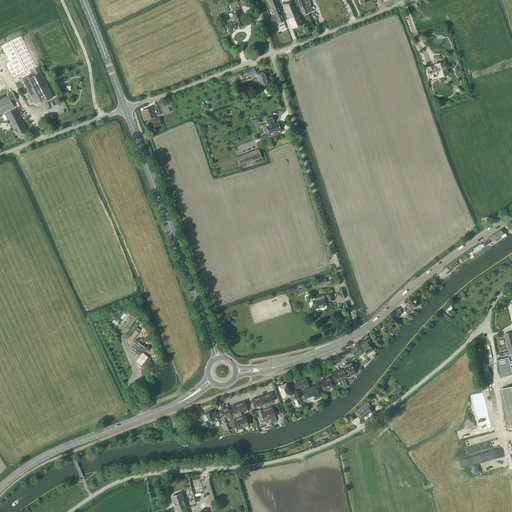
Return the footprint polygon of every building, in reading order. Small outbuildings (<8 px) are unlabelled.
[(239,7),(237,2),(237,0),(229,3),(230,3),(227,5),(229,10),(232,9),(233,11),(231,12),(235,22),(225,26),(228,33),(245,26),(238,9),(237,10),(237,8),(239,7)] [(268,0),(270,5),(275,16),(270,18),(271,22),(276,20),(278,24),(284,21),(275,0),(268,0)] [(307,9),(311,7),(308,0),(296,0),(297,0),(294,2),(293,0),(282,5),(292,29),(303,25),(296,7),(299,5),(303,15),(308,13),(307,9)] [(446,64),(445,61),(435,65),(436,68),(434,68),(434,67),(428,69),(431,76),(438,73),(439,77),(449,73),(447,69),(448,68),(449,67),(449,66),(448,65),(447,64),(446,64)] [(30,76),(22,79),(35,104),(41,101),(42,102),(52,97),(37,68),(34,69),(35,70),(31,72),(32,74),(30,76)] [(254,82),(266,78),(264,72),(256,74),(257,78),(253,79),(254,82)] [(260,87),(268,84),(266,78),(254,82),(255,85),(259,83),(260,87)] [(460,95),(463,91),(457,86),(454,90),(460,95)] [(158,118),(155,119),(151,108),(141,111),(144,120),(152,118),(153,120),(152,120),(154,125),(160,123),(158,118)] [(22,122),(15,109),(6,114),(13,127),(12,127),(17,136),(27,131),(22,122)] [(268,134),(280,130),(278,123),(273,124),(273,123),(274,122),(272,117),(265,119),(267,124),(268,124),(268,126),(266,127),(268,134)] [(252,162),(262,158),(258,149),(236,158),(239,165),(251,160),(252,162)] [(505,233),(506,232),(507,231),(506,230),(505,230),(503,228),(501,229),(496,232),(500,237),(501,238),(502,239),(507,236),(507,235),(509,234),(508,233),(506,234),(505,233)] [(500,237),(496,232),(490,236),(490,237),(484,242),(484,243),(485,245),(492,241),(493,241),(500,237)] [(472,249),(475,254),(483,249),(480,244),(472,249)] [(326,297),(324,297),(323,294),(314,297),(315,300),(312,301),(315,309),(319,308),(319,306),(322,305),(322,307),(326,305),(325,301),(327,300),(327,301),(334,299),(332,293),(325,295),(326,297)] [(408,314),(418,304),(412,297),(407,302),(409,304),(403,309),(408,314)] [(133,316),(124,328),(128,331),(136,319),(133,316)] [(130,343),(139,332),(136,330),(128,340),(130,343)] [(351,350),(349,351),(351,353),(352,353),(356,358),(360,355),(363,353),(364,352),(366,355),(372,350),(370,348),(373,346),(369,341),(366,342),(361,346),(362,349),(361,350),(359,347),(358,348),(356,346),(355,347),(353,348),(352,349),(351,350)] [(138,343),(132,351),(138,356),(144,348),(138,343)] [(142,353),(136,361),(141,366),(144,362),(150,367),(152,363),(146,359),(148,357),(142,353)] [(359,370),(356,364),(352,365),(351,363),(345,365),(345,366),(342,367),(343,369),(336,371),(340,381),(347,378),(346,375),(348,375),(349,375),(355,373),(355,372),(359,370)] [(334,383),(340,381),(336,371),(331,373),(332,378),(329,379),(329,378),(319,382),(323,391),(333,387),(332,385),(335,384),(334,383)] [(300,392),(302,391),(305,398),(313,395),(315,399),(320,397),(315,386),(307,389),(306,387),(309,386),(305,378),(296,382),(299,390),(298,390),(300,392)] [(292,389),(289,391),(286,383),(278,386),(283,400),(288,398),(294,396),(292,389)] [(511,386),(500,389),(509,429),(511,427),(511,386)] [(275,416),(272,406),(268,408),(268,407),(273,404),(272,401),(274,400),(271,393),(261,396),(264,404),(269,418),(271,422),(276,420),(275,417),(275,416)] [(254,407),(262,405),(264,404),(261,396),(252,400),(254,407)] [(240,412),(247,409),(244,402),(234,405),(242,427),(248,425),(244,415),(242,416),(240,412)] [(357,410),(357,411),(359,414),(360,414),(359,414),(360,415),(358,415),(358,417),(360,418),(361,418),(362,418),(371,411),(368,408),(371,406),(368,402),(366,404),(364,405),(357,410)] [(269,418),(264,404),(262,405),(263,409),(257,412),(258,415),(259,419),(263,419),(264,421),(269,418)] [(237,429),(242,427),(234,405),(231,406),(234,414),(236,418),(233,420),(237,429)] [(224,418),(231,415),(228,407),(221,410),(222,411),(216,413),(216,412),(212,414),(211,411),(205,414),(208,422),(211,421),(211,423),(219,420),(218,418),(223,416),(224,418)] [(467,454),(499,446),(497,439),(473,445),(472,443),(475,442),(474,438),(464,441),(467,454)] [(482,464),(463,469),(465,477),(484,473),(482,464)] [(175,511),(187,511),(182,494),(171,497),(175,511)]
